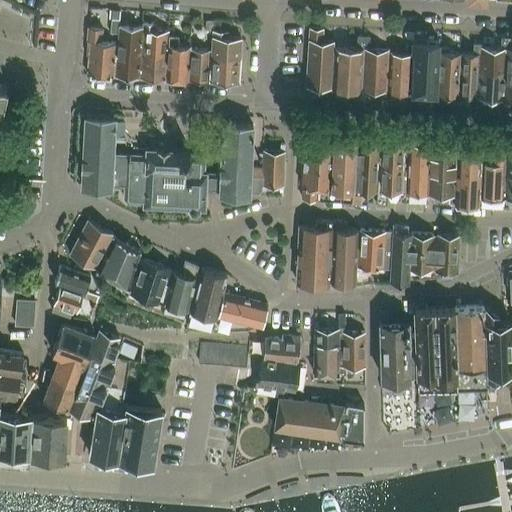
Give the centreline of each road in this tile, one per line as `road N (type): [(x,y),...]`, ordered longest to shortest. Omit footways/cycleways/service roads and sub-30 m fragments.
road 1 (unclassified): [(372,458),(298,461),(213,488),(0,475)]
road 2 (residential): [(182,244),(294,208),(511,220)]
road 3 (residential): [(511,115),(264,103)]
road 4 (residential): [(260,333),(145,336),(41,313)]
road 5 (residential): [(264,103),(57,93)]
road 6 (residential): [(182,244),(283,296),(371,294)]
road 7 (residential): [(318,0),(511,13)]
road 8 (residential): [(372,458),(371,294)]
road 9 (residential): [(371,294),(453,284),(511,254)]
road 10 (unclassified): [(511,432),(493,444),(372,458)]
road 11 (residential): [(182,244),(52,190)]
